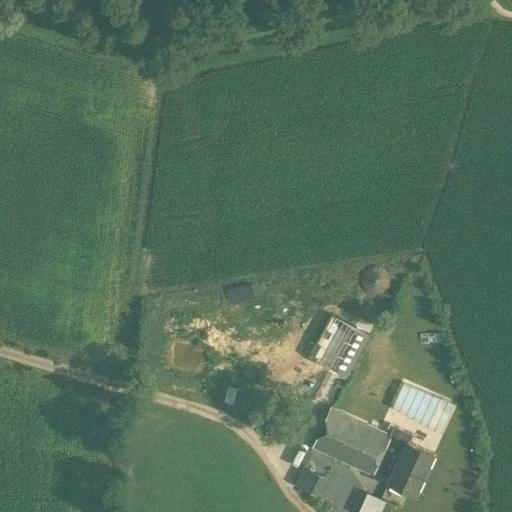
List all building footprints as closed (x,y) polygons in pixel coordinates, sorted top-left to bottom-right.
[(229,302),(256,297),(253,281),(226,287),(229,302)] [(330,314),(319,333),(342,346),(354,325),(330,313),(330,314)] [(324,379),(336,357),(313,344),(302,365),(324,379)] [(394,425),(389,435),(331,408),(313,447),(372,475),(375,469),(391,477),(389,482),(415,495),(434,453),(407,441),(411,433),(394,425)] [(304,464),(296,482),(321,493),(329,475),(304,464)] [(367,492),(360,511),(381,511),(386,497),(367,492)]
